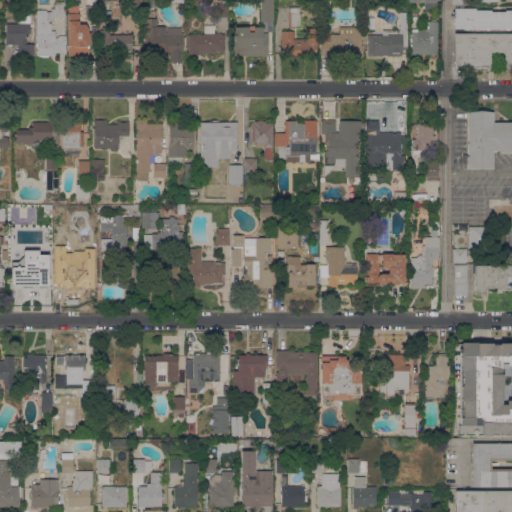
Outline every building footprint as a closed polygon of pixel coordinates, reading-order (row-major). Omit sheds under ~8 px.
[(139,0),(140,9),(126,9),(126,0),(139,0)] [(228,0),(228,17),(216,17),(216,3),(222,3),(222,1),(216,1),(215,0),(228,0)] [(235,56),(234,27),(241,27),(241,26),(255,26),(255,27),(261,27),(260,0),(272,0),(273,31),(262,32),(262,33),(267,33),(268,55),(235,56)] [(437,0),(437,9),(424,9),(424,2),(409,2),(409,0),(437,0)] [(110,15),(102,15),(102,1),(112,1),(112,11),(110,11),(110,15)] [(36,11),(46,11),(46,12),(51,12),(51,8),(54,8),(54,4),(65,4),(65,17),(55,17),(55,19),(46,20),(46,32),(55,32),(55,39),(59,36),(65,36),(65,54),(59,54),(59,53),(55,53),(55,58),(50,58),(50,55),(48,55),(48,56),(41,57),(41,55),(37,55),(36,11)] [(4,19),(5,6),(13,6),(12,20),(4,19)] [(96,6),(96,19),(85,19),(85,6),(96,6)] [(299,7),(299,13),(300,13),(300,27),(288,27),(288,13),(289,13),(289,7),(299,7)] [(302,8),(314,8),(314,17),(302,17),(302,8)] [(511,28),(454,28),(454,19),(452,19),(452,12),(454,12),(454,8),(475,8),(475,10),(490,10),(490,12),(505,12),(505,10),(511,10),(511,28)] [(34,55),(17,55),(17,44),(12,44),(12,46),(7,46),(7,44),(6,44),(6,24),(17,24),(17,13),(30,13),(30,33),(26,33),(26,44),(34,44),(34,55)] [(407,24),(400,24),(399,13),(407,13),(407,24)] [(78,20),(78,24),(85,24),(89,30),(88,56),(68,55),(68,14),(76,14),(76,20),(78,20)] [(183,32),(183,63),(170,63),(170,52),(165,52),(165,55),(147,55),(147,42),(144,42),(144,19),(148,19),(148,17),(153,17),(153,18),(156,18),(156,26),(166,26),(165,33),(167,33),(167,27),(181,27),(181,32),(183,32)] [(437,54),(411,54),(411,32),(416,32),(416,30),(420,27),(428,27),(428,21),(437,21),(437,54)] [(188,55),(188,34),(203,34),(204,26),(213,26),(213,33),(220,33),(220,34),(224,35),(224,51),(215,51),(215,52),(205,52),(204,55),(188,55)] [(351,55),(351,54),(320,54),(321,35),(339,35),(339,27),(352,27),(361,27),(361,55),(351,55)] [(283,55),(283,47),(281,47),(281,32),(294,31),(294,39),(307,39),(307,29),(317,28),(317,44),(316,44),(316,55),(283,55)] [(100,31),(109,30),(109,35),(132,35),(132,51),(109,51),(109,55),(100,55),(100,31)] [(407,31),(407,49),(402,49),(402,53),(401,53),(401,55),(367,55),(367,35),(382,35),(382,30),(407,31)] [(454,34),(511,33),(511,67),(504,67),(504,52),(490,52),(490,67),(455,67),(455,62),(454,62),(454,34)] [(468,112),(493,111),(493,122),(511,122),(511,150),(492,151),(493,167),(469,167),(468,112)] [(169,163),(169,119),(187,118),(187,124),(192,124),(192,148),(187,148),(187,157),(180,157),(180,161),(176,163),(169,163)] [(162,123),(162,129),(163,129),(163,134),(162,134),(162,138),(163,141),(162,141),(162,146),(161,146),(161,152),(154,152),(154,154),(149,154),(149,170),(147,170),(147,180),(136,180),(135,144),(136,144),(136,119),(146,119),(146,124),(162,123)] [(94,120),(106,120),(106,124),(117,124),(117,121),(128,121),(129,135),(118,135),(118,148),(117,148),(117,150),(112,151),(112,148),(108,148),(108,147),(94,148),(94,120)] [(236,150),(234,150),(234,151),(229,151),(229,158),(225,158),(225,164),(216,164),(216,157),(199,156),(199,146),(208,146),(208,123),(209,123),(209,120),(217,120),(217,122),(222,122),(222,126),(229,126),(229,127),(237,127),(236,150)] [(274,146),(274,132),(284,133),(284,120),(296,120),(296,123),(304,123),(304,120),(316,120),(316,138),(317,138),(317,145),(316,145),(315,153),(318,153),(318,161),(310,161),(310,162),(300,162),(299,162),(285,162),(285,158),(284,158),(284,159),(280,159),(277,159),(277,146),(274,146)] [(358,137),(357,137),(357,157),(357,176),(345,176),(345,166),(335,165),(335,163),(326,163),(326,158),(327,158),(327,156),(324,156),(324,153),(324,151),(325,151),(325,145),(327,145),(327,134),(321,134),(321,120),(335,120),(335,132),(338,132),(339,120),(360,120),(360,135),(358,135),(358,137)] [(365,168),(365,120),(378,120),(379,132),(400,132),(400,156),(401,156),(401,168),(388,168),(365,168)] [(272,158),(263,158),(264,147),(255,147),(255,144),(249,144),(249,124),(250,124),(250,123),(254,123),(254,121),(265,121),(265,123),(272,123),(272,158)] [(0,122),(7,122),(7,132),(2,132),(2,136),(8,136),(8,147),(6,147),(6,149),(2,149),(2,147),(0,147),(0,122)] [(23,144),(23,143),(15,143),(15,130),(28,129),(28,126),(32,126),(32,122),(51,122),(51,139),(36,139),(36,143),(29,143),(29,144),(23,144)] [(83,131),(83,147),(80,147),(80,149),(79,149),(79,154),(65,154),(65,149),(64,149),(64,148),(62,148),(62,136),(59,136),(59,124),(70,124),(70,122),(81,122),(81,126),(80,126),(80,131),(83,131)] [(432,124),(432,136),(434,135),(434,149),(425,150),(423,150),(423,157),(412,157),(412,139),(415,139),(415,137),(408,137),(408,124),(432,124)] [(40,172),(45,172),(45,156),(57,156),(57,191),(45,191),(45,182),(41,182),(40,172)] [(256,158),(256,174),(243,174),(244,158),(256,158)] [(104,159),(104,171),(92,171),(92,159),(104,159)] [(89,160),(89,173),(78,173),(78,160),(89,160)] [(426,180),(426,176),(425,176),(425,161),(437,161),(437,180),(426,180)] [(165,163),(165,177),(153,177),(153,163),(165,163)] [(186,182),(186,177),(185,177),(184,163),(197,163),(197,177),(195,177),(195,181),(186,182)] [(228,164),(242,165),(242,183),(236,183),(236,185),(231,185),(231,183),(228,183),(228,164)] [(76,197),(76,184),(83,184),(83,178),(88,178),(88,197),(76,197)] [(197,188),(196,195),(187,194),(187,188),(191,188),(191,187),(194,187),(194,188),(197,188)] [(423,193),(422,203),(410,202),(411,192),(423,193)] [(500,198),(500,206),(488,206),(488,198),(500,198)] [(140,205),(140,215),(128,215),(128,208),(121,208),(121,205),(140,205)] [(365,213),(364,206),(375,205),(376,213),(374,213),(374,214),(371,214),(371,213),(365,213)] [(271,207),(271,217),(260,217),(260,207),(271,207)] [(141,212),(158,211),(158,227),(141,227),(141,212)] [(101,251),(101,239),(112,239),(111,231),(100,231),(100,217),(112,216),(112,219),(113,218),(113,215),(122,215),(123,223),(125,223),(127,247),(117,248),(117,245),(112,245),(112,250),(101,251)] [(151,248),(152,233),(157,233),(157,232),(163,232),(163,231),(161,231),(161,229),(162,229),(163,228),(161,228),(161,218),(169,219),(169,216),(174,217),(174,218),(176,218),(176,223),(178,223),(178,232),(183,232),(182,249),(151,248)] [(319,220),(328,220),(328,232),(327,232),(327,245),(320,245),(319,220)] [(277,224),(297,225),(296,248),(276,248),(277,224)] [(492,226),(492,245),(468,246),(468,231),(467,231),(467,229),(468,229),(468,227),(492,226)] [(228,228),(229,245),(215,245),(215,232),(218,232),(218,228),(228,228)] [(67,230),(67,244),(55,243),(55,230),(67,230)] [(438,237),(438,259),(432,259),(432,267),(431,267),(431,285),(426,285),(426,288),(410,288),(410,257),(416,257),(416,256),(418,256),(418,254),(421,254),(421,245),(424,245),(424,237),(426,237),(426,231),(430,231),(430,230),(437,230),(437,237),(438,237)] [(232,235),(244,235),(244,246),(232,246),(232,235)] [(252,287),(251,284),(243,284),(243,280),(241,281),(241,277),(243,277),(243,255),(255,255),(254,237),(270,237),(271,251),(263,252),(264,269),(265,269),(265,262),(266,262),(266,256),(271,256),(271,286),(252,287)] [(356,284),(336,284),(336,287),(327,287),(327,279),(328,279),(328,274),(327,274),(327,260),(325,260),(325,247),(344,247),(344,258),(345,259),(345,262),(344,263),(356,263),(356,268),(356,284)] [(200,248),(201,261),(213,261),(213,262),(214,262),(214,261),(220,261),(220,263),(224,263),(224,275),(222,275),(222,283),(212,283),(212,284),(204,284),(204,285),(200,285),(200,287),(187,287),(187,248),(200,248)] [(230,266),(230,249),(241,248),(241,266),(230,266)] [(452,262),(452,249),(466,249),(466,262),(452,262)] [(78,285),(78,284),(63,284),(63,283),(60,283),(60,276),(63,276),(62,261),(69,261),(69,256),(79,256),(80,259),(82,259),(82,253),(87,253),(87,284),(78,285)] [(365,253),(404,253),(404,283),(390,283),(390,282),(365,282),(365,253)] [(50,263),(50,285),(42,285),(42,287),(34,287),(34,288),(29,288),(29,287),(22,287),(22,283),(10,283),(10,269),(16,269),(16,266),(22,266),(23,266),(23,254),(41,254),(41,263),(50,263)] [(300,264),(305,264),(305,263),(314,264),(314,285),(306,284),(306,285),(296,285),(296,287),(286,287),(286,265),(287,265),(287,256),(300,256),(300,264)] [(454,296),(454,265),(454,264),(458,264),(458,265),(466,265),(466,296),(454,296)] [(511,288),(484,288),(484,294),(474,294),(474,265),(511,265),(511,288)] [(511,435),(482,435),(482,419),(481,419),(481,425),(460,425),(460,417),(461,417),(460,352),(459,352),(459,348),(461,348),(460,342),(477,342),(477,343),(511,343),(511,365),(506,365),(506,367),(502,367),(502,401),(501,401),(501,404),(506,404),(506,400),(511,400),(511,435)] [(306,395),(306,381),(305,381),(305,376),(306,376),(306,374),(288,374),(288,383),(283,383),(283,390),(275,390),(275,374),(276,374),(276,372),(278,372),(278,367),(275,367),(275,350),(288,350),(288,352),(316,352),(316,395),(306,395)] [(171,384),(171,390),(144,390),(144,355),(164,355),(164,353),(170,353),(170,355),(177,355),(177,384),(171,384)] [(188,393),(188,379),(192,379),(193,354),(200,354),(200,353),(206,353),(206,354),(211,354),(211,353),(219,353),(219,381),(204,381),(204,385),(197,393),(188,393)] [(267,366),(263,366),(263,377),(253,377),(253,392),(232,392),(232,371),(237,371),(237,368),(237,355),(245,355),(245,353),(249,353),(249,355),(267,355),(267,366)] [(435,366),(435,353),(447,354),(447,366),(450,366),(450,397),(423,396),(424,378),(427,378),(427,366),(435,366)] [(26,389),(26,379),(24,379),(24,369),(27,369),(27,367),(23,367),(23,357),(26,357),(26,355),(28,355),(28,354),(31,354),(31,355),(45,354),(45,383),(39,383),(39,389),(26,389)] [(54,393),(55,375),(66,375),(66,367),(64,367),(65,365),(56,365),(56,355),(64,355),(64,354),(85,354),(85,356),(94,356),(94,367),(85,367),(85,369),(82,369),(82,388),(77,388),(77,393),(54,393)] [(385,369),(387,369),(387,365),(386,365),(386,361),(387,361),(387,354),(404,354),(404,365),(408,365),(409,391),(406,394),(403,393),(403,395),(398,395),(398,390),(394,390),(393,397),(385,396),(385,369)] [(13,384),(11,384),(11,389),(4,389),(4,384),(3,384),(3,379),(0,379),(0,360),(3,360),(3,356),(13,356),(13,384)] [(349,359),(349,362),(360,361),(360,383),(358,383),(359,395),(349,396),(349,399),(331,400),(331,394),(330,395),(329,396),(328,397),(327,397),(325,397),(324,396),(323,395),(322,394),(322,382),(320,382),(320,362),(328,362),(327,359),(336,359),(337,358),(338,358),(339,357),(340,357),(341,357),(343,357),(344,358),(345,359),(349,359)] [(262,403),(262,382),(274,383),(274,403),(262,403)] [(115,401),(111,401),(111,403),(112,403),(112,412),(103,411),(103,401),(98,401),(98,385),(115,385),(115,401)] [(41,392),(52,392),(52,412),(41,412),(41,392)] [(184,396),(184,413),(177,413),(177,418),(173,418),(173,396),(184,396)] [(211,433),(211,425),(210,425),(210,418),(211,418),(211,406),(216,406),(216,397),(228,397),(228,433),(211,433)] [(139,418),(125,418),(125,413),(123,413),(123,407),(125,407),(125,402),(124,402),(124,398),(139,398),(139,418)] [(404,435),(404,403),(415,402),(415,435),(404,435)] [(242,435),(231,436),(231,416),(242,416),(242,435)] [(52,437),(43,437),(43,429),(52,428),(52,437)] [(108,439),(129,439),(129,448),(108,448),(108,439)] [(236,447),(235,447),(235,452),(216,452),(217,441),(236,441),(236,447)] [(511,486),(472,486),(472,443),(511,443),(511,486)] [(251,451),(251,472),(247,472),(247,482),(239,482),(239,465),(240,465),(240,451),(251,451)] [(0,472),(0,453),(3,453),(3,460),(8,460),(8,473),(0,472)] [(61,473),(61,459),(62,459),(61,453),(73,453),(73,473),(61,473)] [(133,472),(133,455),(138,455),(138,459),(144,459),(144,461),(151,461),(151,470),(144,470),(144,472),(133,472)] [(276,472),(276,459),(281,459),(282,457),(284,457),(284,459),(295,459),(294,473),(276,472)] [(37,473),(26,473),(26,459),(37,459),(37,473)] [(109,473),(96,472),(97,459),(109,459),(109,473)] [(169,459),(180,459),(180,472),(169,472),(169,459)] [(216,472),(204,472),(204,459),(216,459),(216,472)] [(311,473),(311,459),(323,459),(323,472),(311,473)] [(347,472),(347,459),(359,459),(359,473),(347,472)] [(187,506),(187,507),(180,507),(180,506),(173,506),(173,504),(174,504),(174,487),(175,487),(175,486),(182,486),(182,481),(183,481),(183,474),(184,474),(184,463),(197,463),(197,487),(196,487),(196,506),(187,506)] [(75,471),(92,470),(92,488),(89,488),(89,506),(86,506),(86,507),(83,507),(83,506),(80,506),(80,507),(79,507),(79,508),(73,508),(73,506),(66,506),(66,499),(65,499),(65,497),(67,497),(66,487),(67,487),(67,486),(72,486),(72,477),(75,477),(75,471)] [(233,471),(233,506),(224,506),(209,507),(209,479),(214,474),(221,474),(221,471),(233,471)] [(157,506),(157,505),(155,505),(155,506),(152,506),(152,507),(144,507),(144,508),(138,508),(138,486),(139,486),(146,486),(146,483),(150,483),(150,472),(161,472),(161,487),(161,506),(157,506)] [(321,473),(339,473),(339,486),(340,486),(340,506),(316,506),(316,486),(318,486),(321,486),(321,473)] [(272,505),(253,506),(253,507),(245,507),(245,488),(244,488),(244,483),(255,483),(255,474),(271,474),(272,505)] [(281,475),(287,475),(287,486),(289,486),(304,486),(304,495),(306,495),(306,501),(304,501),(304,505),(295,506),(287,506),(281,506),(281,486),(281,478),(281,475)] [(352,487),(353,487),(353,476),(365,476),(365,486),(375,486),(375,506),(373,506),(373,505),(366,505),(366,507),(352,507),(352,487)] [(9,506),(0,506),(0,477),(12,477),(13,484),(7,484),(8,487),(18,486),(19,506),(9,506)] [(58,489),(58,506),(45,506),(45,507),(37,507),(37,508),(32,508),(32,506),(31,506),(31,486),(31,484),(39,484),(39,479),(58,479),(58,489)] [(101,507),(101,486),(103,486),(114,486),(126,486),(126,507),(101,507)] [(430,511),(410,511),(410,505),(387,505),(387,491),(399,491),(399,495),(402,495),(402,490),(410,490),(410,495),(422,494),(422,492),(431,491),(431,496),(430,496),(430,511)] [(454,511),(454,491),(511,490),(511,511),(454,511)]
